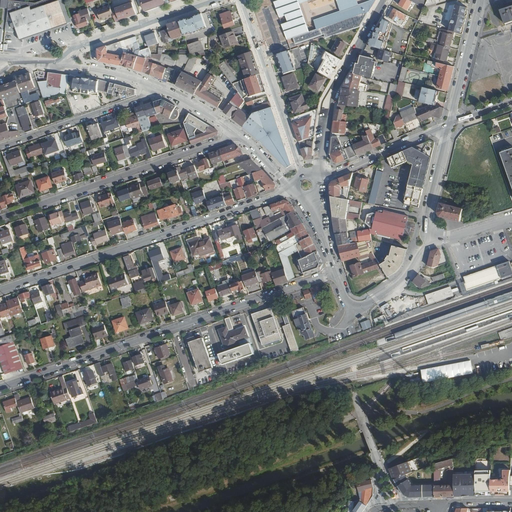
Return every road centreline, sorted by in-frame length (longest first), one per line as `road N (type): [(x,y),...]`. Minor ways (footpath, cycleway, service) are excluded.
road 1 (residential): [(293,191),(0,291)]
road 2 (residential): [(0,218),(233,132)]
road 3 (residential): [(315,174),(333,92),(385,0)]
road 4 (residential): [(173,328),(0,388)]
road 5 (residential): [(300,171),(242,0)]
road 6 (residential): [(335,273),(173,328)]
road 7 (residential): [(0,147),(158,89)]
road 8 (tertiary): [(211,0),(77,46),(66,64)]
road 9 (residential): [(448,124),(319,179)]
road 10 (unknown): [(207,317),(221,364),(246,358),(254,350),(238,306)]
road 11 (secondary): [(448,124),(481,3)]
